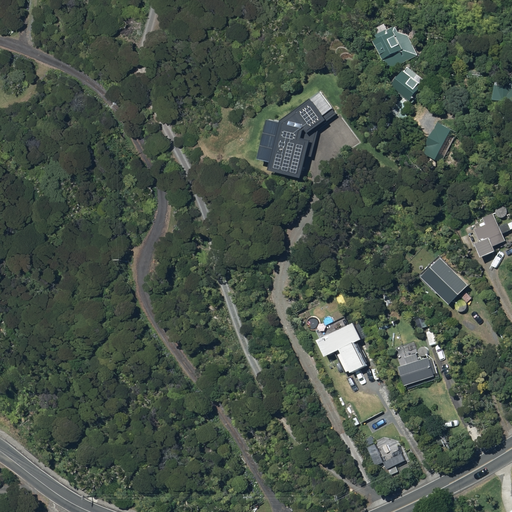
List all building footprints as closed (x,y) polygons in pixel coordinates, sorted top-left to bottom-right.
[(391,70),(420,54),(409,35),(400,32),(378,44),(391,70)] [(429,81),(409,66),(394,86),(413,101),(429,81)] [(484,71),(468,70),(467,78),(483,79),(484,71)] [(496,99),(511,101),(511,86),(497,85),(496,99)] [(305,177),(317,128),(329,118),(313,97),(284,120),(272,170),(305,177)] [(438,159),(455,129),(440,121),(424,151),(438,159)] [(475,244),(481,257),(495,251),(492,245),(503,240),(491,213),(481,217),(485,224),(474,229),(480,241),(475,244)] [(472,284),(443,257),(425,276),(453,303),(472,284)] [(365,339),(357,322),(351,325),(347,316),(319,330),(331,355),(338,352),(348,373),(353,371),(354,372),(370,365),(359,342),(365,339)] [(408,385),(436,376),(430,358),(422,360),(419,352),(407,357),(409,364),(402,367),(408,385)] [(345,406),(352,403),(348,397),(342,400),(345,406)]
